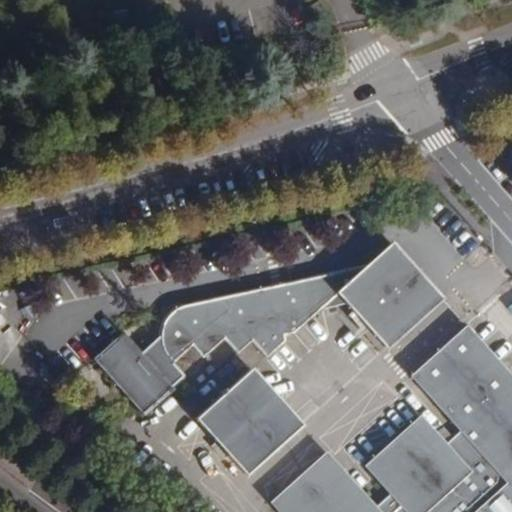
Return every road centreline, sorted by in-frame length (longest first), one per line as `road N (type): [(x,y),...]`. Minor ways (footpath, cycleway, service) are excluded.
road 1 (tertiary): [(390,91),(210,156),(0,210)]
road 2 (residential): [(390,91),(511,230)]
road 3 (tertiary): [(511,42),(390,91)]
